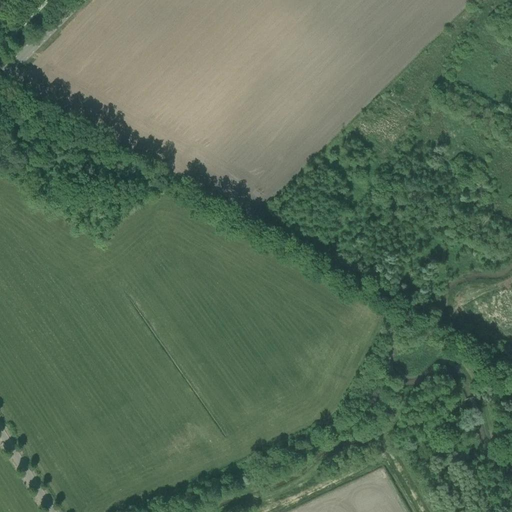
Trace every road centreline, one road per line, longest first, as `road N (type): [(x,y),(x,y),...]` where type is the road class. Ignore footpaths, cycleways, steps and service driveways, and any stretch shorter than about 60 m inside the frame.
road 1 (track): [(224,511),(293,486),(321,462),(374,445),(397,423)]
road 2 (track): [(480,395),(439,341),(455,300),(511,280)]
